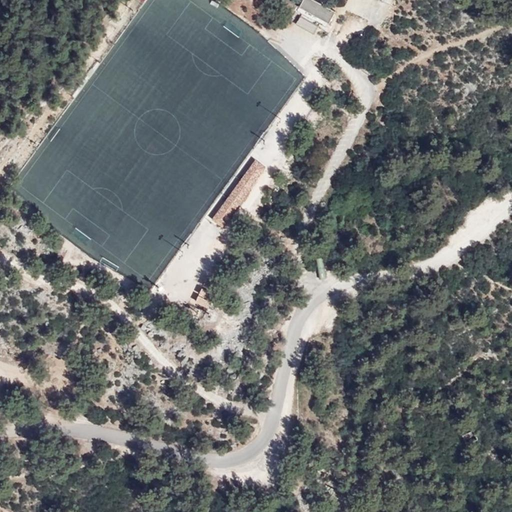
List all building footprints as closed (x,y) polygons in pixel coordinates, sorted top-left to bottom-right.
[(316,0),(305,0),(301,8),(331,24),(338,12),(316,0)] [(302,16),(298,24),(316,35),(321,26),(302,16)] [(266,166),(255,159),(212,218),(224,227),(266,166)] [(315,258),(319,278),(326,277),(323,256),(315,258)] [(215,279),(209,277),(205,285),(211,288),(215,279)] [(216,294),(204,289),(201,294),(213,300),(216,294)] [(213,301),(201,296),(198,302),(210,307),(213,301)]
